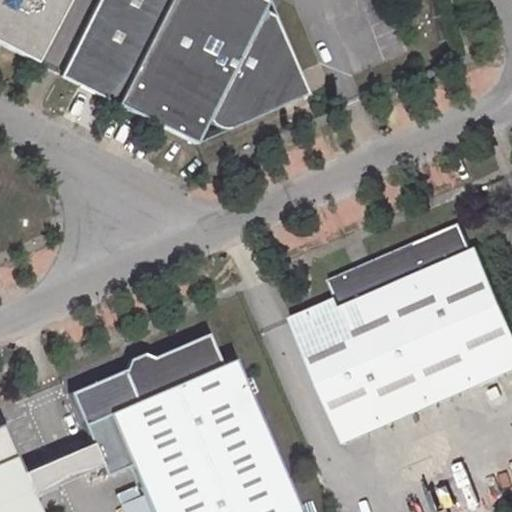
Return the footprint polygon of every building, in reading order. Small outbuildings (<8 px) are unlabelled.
[(0,0),(0,41),(39,61),(70,0),(0,0)] [(268,2),(262,0),(98,0),(60,74),(195,144),(207,122),(227,131),(285,107),(299,76),(273,16),(263,11),(268,2)] [(299,76),(285,107),(308,97),(299,76)] [(465,222),(372,263),(374,268),(357,275),(355,270),(330,281),(338,300),(291,320),(345,444),(511,371),(511,313),(483,248),(477,250),(465,222)] [(372,263),(355,270),(357,275),(374,268),(372,263)] [(130,466),(149,511),(300,511),(236,360),(223,365),(209,334),(153,358),(142,354),(129,360),(123,371),(70,394),(106,477),(130,466)] [(0,511),(40,511),(3,424),(0,425),(0,511)]
